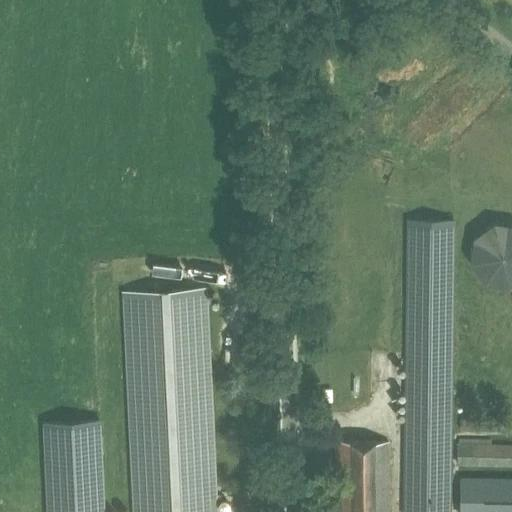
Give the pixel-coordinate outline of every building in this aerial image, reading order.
[(450,511),(455,220),(409,219),(404,511),(450,511)] [(494,246),(505,244),(508,262),(511,261),(511,231),(492,235),(494,246)] [(123,282),(134,511),(217,511),(205,279),(123,282)] [(506,416),(489,416),(489,427),(506,428),(506,416)] [(48,511),(104,511),(100,420),(44,422),(48,511)] [(511,465),(511,443),(490,443),(489,439),(460,439),(459,443),(457,443),(457,465),(511,465)] [(337,511),(389,511),(389,441),(337,441),(337,511)] [(511,511),(511,478),(461,478),(460,511),(511,511)]
